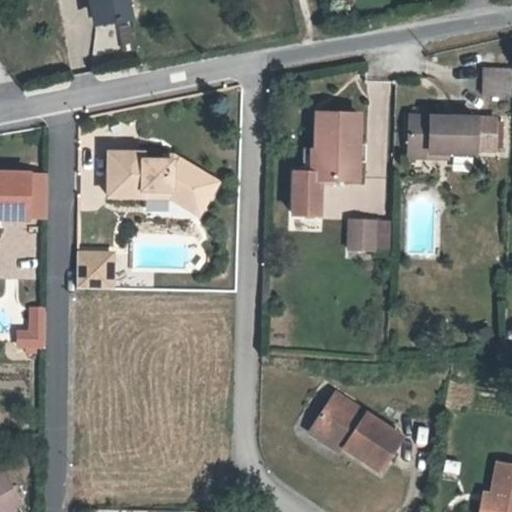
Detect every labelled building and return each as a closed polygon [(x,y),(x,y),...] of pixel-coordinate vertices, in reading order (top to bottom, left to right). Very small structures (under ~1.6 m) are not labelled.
[(95,0),(99,24),(129,20),(126,0),(95,0)] [(479,98),(505,99),(505,68),(479,68),(479,98)] [(351,118),(309,117),(308,152),(296,152),(296,176),(287,175),(285,218),(311,219),(312,182),(349,184),(351,118)] [(492,121),(406,120),(405,160),(445,162),(472,162),(473,157),(492,157),(492,121)] [(170,195),(170,201),(184,209),(189,205),(196,209),(211,183),(180,164),(142,165),(142,158),(107,158),(108,202),(143,201),(143,195),(170,195)] [(405,160),(405,167),(445,169),(445,162),(405,160)] [(0,223),(23,224),(23,222),(46,222),(45,181),(24,180),(0,180),(0,223)] [(189,205),(184,209),(198,217),(217,185),(211,183),(196,209),(189,205)] [(372,214),(347,213),(346,242),(372,242),(372,214)] [(75,249),(74,287),(114,287),(114,249),(75,249)] [(45,353),(45,318),(28,317),(28,340),(28,354),(45,353)] [(28,340),(18,340),(17,352),(28,354),(28,340)] [(342,385),(318,417),(347,440),(380,466),(404,433),(342,385)] [(342,447),(347,440),(318,417),(312,425),(342,447)] [(483,504),(481,511),(511,511),(511,462),(504,461),(498,492),(495,507),(483,504)] [(0,511),(17,511),(24,508),(5,473),(0,473),(0,511)] [(485,490),(483,504),(495,507),(498,492),(485,490)]
